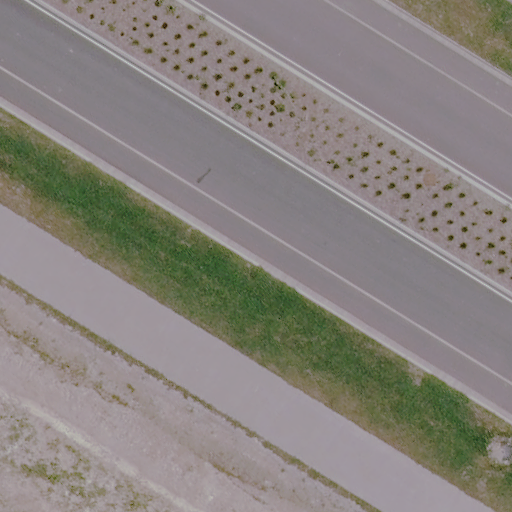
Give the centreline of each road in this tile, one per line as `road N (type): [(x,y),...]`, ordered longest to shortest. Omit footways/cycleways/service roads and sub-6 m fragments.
road 1 (secondary): [(511,362),(0,43)]
road 2 (secondary): [(276,0),(511,148)]
